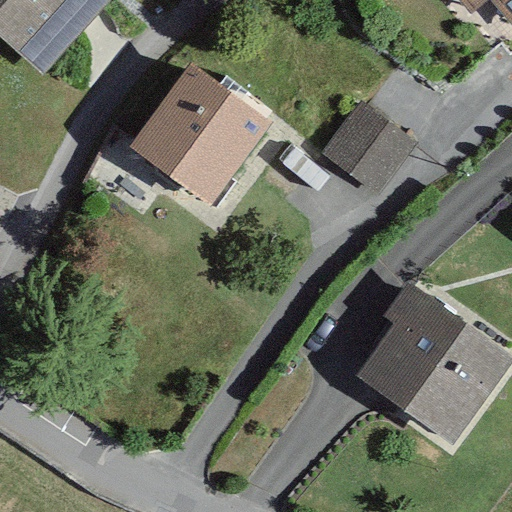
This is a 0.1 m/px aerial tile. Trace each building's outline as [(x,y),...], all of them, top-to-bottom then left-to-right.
[(117,0),(0,0),(0,33),(50,77),(117,0)] [(511,0),(446,0),(495,69),(511,56),(511,0)] [(193,67),(133,151),(215,212),(276,127),(193,67)] [(363,107),(327,157),(385,198),(421,148),(363,107)] [(511,358),(423,294),(364,383),(458,449),(511,371),(511,358)]
